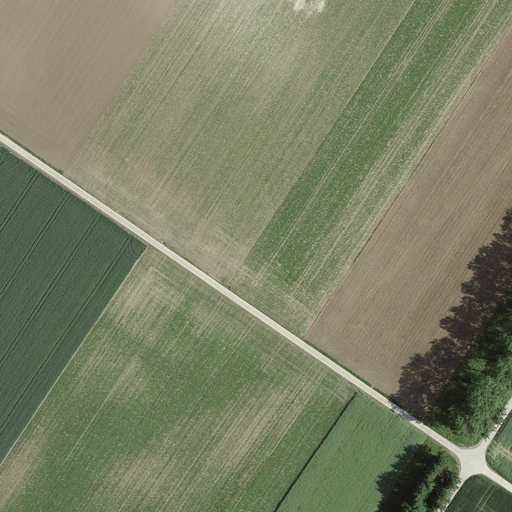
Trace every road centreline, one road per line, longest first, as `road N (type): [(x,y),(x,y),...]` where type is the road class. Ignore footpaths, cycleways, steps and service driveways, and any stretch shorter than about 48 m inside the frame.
road 1 (track): [(0,135),(511,487)]
road 2 (track): [(511,407),(442,511)]
